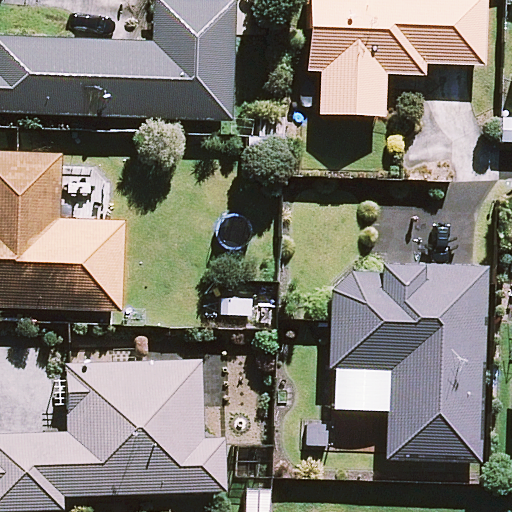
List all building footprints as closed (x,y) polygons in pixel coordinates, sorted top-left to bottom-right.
[(490,73),(492,0),(315,0),(312,78),(326,79),(324,121),(391,123),(392,81),(432,83),(432,71),(490,73)] [(158,48),(0,42),(0,119),(237,128),(241,7),(159,4),(158,48)] [(0,313),(128,318),(131,228),(66,226),(68,161),(0,158),(0,313)] [(486,470),(493,272),(387,269),(387,279),(359,278),(338,298),(335,377),(394,379),(391,466),(486,470)] [(209,445),(207,366),(72,370),(74,439),(0,441),(0,511),(70,511),(70,504),(232,499),(231,444),(209,445)]
